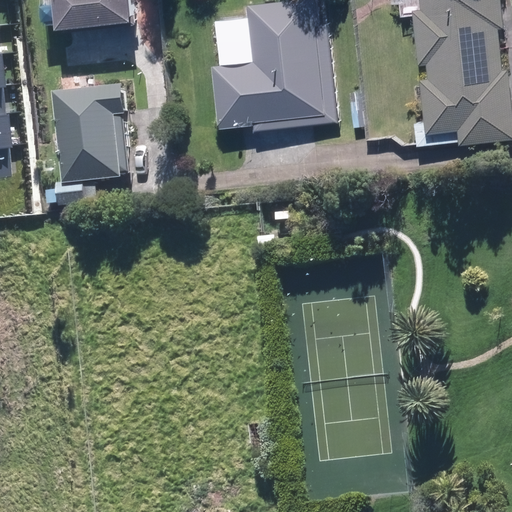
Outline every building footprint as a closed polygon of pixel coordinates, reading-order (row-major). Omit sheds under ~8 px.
[(143,13),(142,0),(69,0),(72,20),(143,13)] [(344,119),(332,20),(325,21),(322,0),(255,0),(256,0),(262,55),(220,61),(228,124),(261,120),(262,129),(344,119)] [(510,24),(507,0),(429,0),(430,4),(421,5),(427,60),(435,59),(436,70),(429,71),(434,129),(466,125),(468,140),(511,135),(511,65),(509,66),(505,25),(510,24)] [(131,82),(60,90),(71,182),(128,175),(128,172),(135,171),(128,112),(134,111),(131,82)] [(0,147),(11,147),(8,115),(0,115),(0,147)] [(0,178),(14,177),(11,147),(0,147),(0,178)]
